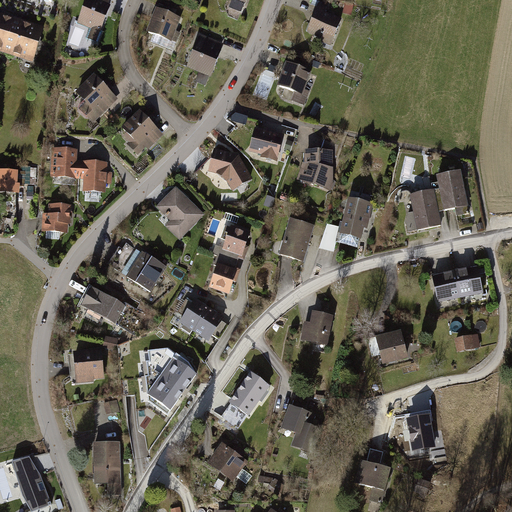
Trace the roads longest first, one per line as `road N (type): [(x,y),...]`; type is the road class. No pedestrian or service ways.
road 1 (residential): [(193,142),(96,236),(49,311),(41,384),(82,511)]
road 2 (residential): [(158,468),(250,336),(284,302),(346,268),(492,236)]
road 3 (residential): [(133,0),(125,19),(127,65),(193,142)]
road 4 (residential): [(276,0),(244,74),(193,142)]
